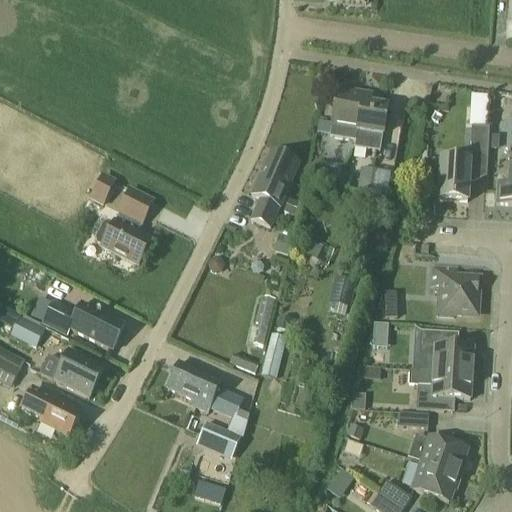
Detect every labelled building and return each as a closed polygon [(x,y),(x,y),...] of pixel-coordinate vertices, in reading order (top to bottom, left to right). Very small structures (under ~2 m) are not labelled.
[(337,92),(331,129),(329,139),(355,143),(357,134),(358,134),(363,105),(370,106),(371,97),(337,92)] [(357,134),(355,143),(354,149),(366,152),(380,154),(388,109),(370,106),(371,97),(370,106),(363,105),(358,134),(357,134)] [(487,100),(471,99),(471,108),(486,109),(487,100)] [(471,154),(488,155),(489,131),(472,130),(471,154)] [(259,202),(250,222),(271,232),(279,211),(299,166),(271,154),(252,198),(259,202)] [(423,189),(439,190),(438,202),(467,204),(469,164),(425,162),(423,189)] [(511,169),(510,170),(509,187),(499,186),(497,207),(511,207),(511,169)] [(360,170),(356,197),(380,202),(385,174),(360,170)] [(101,176),(87,202),(102,209),(115,183),(101,176)] [(102,227),(94,242),(96,248),(102,250),(138,269),(151,243),(138,236),(154,204),(130,192),(119,216),(114,227),(108,224),(102,227)] [(290,201),(284,215),(295,219),(301,205),(290,201)] [(278,236),(273,252),(287,257),(292,240),(278,236)] [(210,263),(208,269),(210,274),(216,277),(221,275),(224,269),(221,263),(216,261),(210,263)] [(434,270),(433,289),(438,289),(437,301),(436,318),(455,319),(455,316),(475,317),(477,283),(455,281),(456,271),(434,270)] [(330,304),(352,309),(359,283),(337,278),(330,304)] [(264,300),(252,348),(262,350),(274,303),(278,304),(280,295),(273,294),(271,301),(264,300)] [(53,303),(42,327),(67,339),(70,333),(112,354),(125,329),(80,307),(76,315),(53,303)] [(0,320),(15,329),(10,339),(35,352),(47,330),(21,317),(2,308),(0,311),(0,320)] [(396,308),(385,308),(385,321),(396,321),(396,308)] [(280,320),(276,332),(287,335),(290,322),(280,320)] [(387,328),(374,327),(374,339),(387,339),(387,328)] [(433,374),(471,377),(473,351),(448,349),(449,335),(421,333),(419,359),(434,360),(433,374)] [(263,378),(277,379),(281,345),(267,343),(263,378)] [(40,376),(53,383),(89,401),(104,371),(68,353),(62,365),(48,358),(40,376)] [(233,357),(229,367),(255,378),(259,368),(233,357)] [(0,363),(0,384),(11,390),(19,374),(0,363)] [(209,416),(210,413),(234,423),(243,402),(219,391),(222,385),(179,366),(167,392),(195,405),(193,409),(209,416)] [(470,402),(471,377),(433,374),(409,373),(408,387),(417,388),(416,413),(444,415),(445,401),(470,402)] [(22,413),(19,419),(38,428),(39,426),(69,441),(80,419),(67,412),(69,409),(52,400),(39,394),(36,400),(29,397),(22,413)] [(351,407),(351,413),(364,414),(365,398),(354,398),(352,397),(351,407)] [(398,416),(397,430),(428,432),(429,418),(398,416)] [(205,425),(195,449),(229,464),(239,440),(205,425)] [(349,429),(346,439),(359,444),(362,433),(349,429)] [(429,440),(420,466),(460,480),(466,465),(462,464),(466,452),(429,440)] [(460,480),(420,466),(411,493),(448,505),(452,494),(455,495),(460,480)] [(387,484),(378,496),(400,511),(403,511),(411,501),(387,484)] [(400,511),(378,496),(370,509),(374,511),(400,511)]
